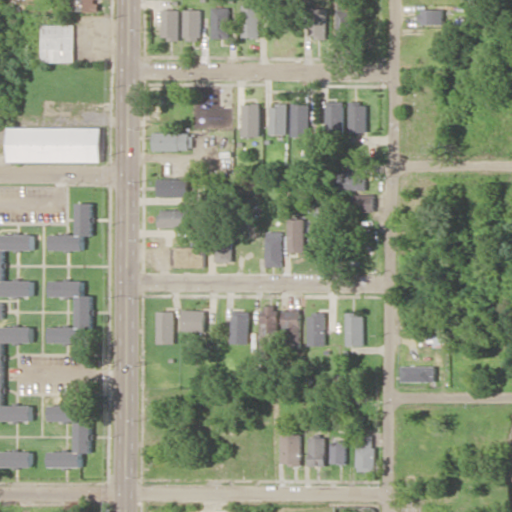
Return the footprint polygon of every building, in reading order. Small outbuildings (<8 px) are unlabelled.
[(70,0),(71,11),(100,10),(99,0),(70,0)] [(340,0),(340,34),(350,34),(351,0),(340,0)] [(263,4),(245,3),(244,37),(262,37),(263,4)] [(214,37),(232,37),(232,6),(214,6),(214,37)] [(311,37),(328,37),(329,6),(312,6),(311,37)] [(446,23),(446,8),(421,8),(421,23),(446,23)] [(182,9),(164,9),(164,38),(181,38),(182,9)] [(204,9),(187,9),(186,40),(203,40),(204,9)] [(44,62),(77,61),(76,23),(43,23),(44,62)] [(164,120),(179,120),(178,90),(163,91),(164,120)] [(326,101),(327,132),(345,131),(344,100),(326,101)] [(368,102),(351,102),(350,131),(368,132),(368,102)] [(244,136),(262,136),(261,103),(244,103),(244,136)] [(310,136),(311,104),(294,103),(293,136),(310,136)] [(271,104),(271,134),(288,134),(289,104),(271,104)] [(11,161),(104,161),(104,127),(12,126),(11,161)] [(155,150),(195,149),(195,131),(155,131),(155,150)] [(344,190),(368,189),(368,171),(343,171),(344,190)] [(191,196),(191,178),(160,178),(159,195),(191,196)] [(375,194),(359,194),(359,210),(375,211),(375,194)] [(95,202),(79,202),(79,234),(53,234),(53,249),(86,250),(86,235),(95,235),(95,202)] [(191,209),(161,209),(161,226),(190,227),(191,209)] [(307,218),(290,218),(289,252),(306,252),(307,218)] [(267,265),(283,266),(284,231),(268,230),(267,265)] [(35,295),(35,279),(7,280),(7,250),(35,249),(35,233),(3,233),(3,248),(0,248),(0,280),(2,280),(2,295),(35,295)] [(216,261),(234,261),(233,242),(215,242),(216,261)] [(173,266),(205,266),(205,246),(173,246),(173,266)] [(86,280),(53,280),(53,295),(79,296),(78,326),(53,326),(52,342),(84,342),(84,327),(95,327),(95,295),(85,294),(86,280)] [(280,305),(263,305),(262,333),(279,333),(280,305)] [(207,309),(185,309),(184,330),(207,331),(207,309)] [(251,310),(234,309),(233,342),(250,343),(251,310)] [(302,309),(285,309),(286,333),(297,333),(298,345),(304,345),(302,309)] [(159,343),(177,342),(176,310),(159,311),(159,343)] [(367,345),(366,311),(348,312),(348,345),(367,345)] [(328,312),(311,312),(310,344),(327,345),(328,312)] [(0,405),(2,405),(2,420),(35,420),(35,404),(7,404),(7,342),(35,342),(35,326),(2,326),(2,340),(0,340),(0,405)] [(403,381),(436,381),(437,365),(404,364),(403,381)] [(52,466),(85,466),(85,452),(93,452),(93,419),(84,419),(84,404),(52,404),(52,420),(78,421),(78,451),(52,450),(52,466)] [(283,464),(303,464),(303,434),(283,434),(283,464)] [(377,435),(359,435),(359,470),(376,471),(377,435)] [(328,437),(312,436),(311,465),(327,466),(328,437)] [(333,463),(348,463),(349,440),(333,440),(333,463)] [(35,466),(34,450),(1,451),(2,467),(35,466)]
